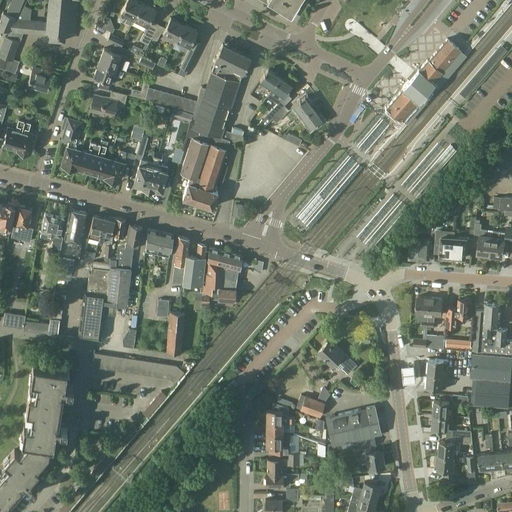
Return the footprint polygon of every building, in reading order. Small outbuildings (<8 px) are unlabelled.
[(0,61),(0,67),(4,69),(9,71),(6,79),(15,82),(18,75),(14,73),(19,62),(12,59),(19,42),(20,42),(24,32),(50,34),(50,39),(64,41),(65,32),(75,33),(77,0),(48,0),(46,20),(30,19),(31,7),(24,4),(25,0),(10,0),(7,9),(10,10),(8,13),(3,11),(0,18),(0,26),(10,30),(7,36),(6,36),(0,49),(0,56),(2,57),(0,61)] [(134,20),(142,3),(135,0),(126,0),(120,13),(134,20)] [(265,0),(291,16),(300,0),(265,0)] [(147,45),(150,38),(157,25),(149,21),(155,10),(142,3),(134,20),(147,26),(139,41),(147,45)] [(175,40),(183,24),(170,17),(165,28),(157,25),(150,38),(158,42),(162,34),(175,40)] [(183,24),(175,40),(189,47),(180,66),(187,69),(191,62),(199,46),(191,42),(197,31),(183,24)] [(121,46),(123,40),(110,34),(107,40),(121,46)] [(404,88),(387,107),(400,118),(417,99),(418,99),(459,49),(447,39),(418,69),(402,87),(404,88)] [(242,73),(250,57),(222,44),(214,59),(242,73)] [(104,48),(98,62),(115,68),(120,70),(121,70),(124,62),(126,56),(121,54),(120,54),(111,51),(104,48)] [(466,56),(459,50),(449,62),(441,71),(442,72),(433,83),(435,84),(418,103),(416,102),(401,120),(407,125),(466,56)] [(151,68),(154,62),(141,56),(139,62),(151,68)] [(166,59),(160,57),(157,63),(162,66),(166,59)] [(193,113),(187,135),(189,136),(191,131),(228,143),(229,139),(233,141),(241,143),(242,137),(242,136),(222,130),(238,82),(242,73),(214,59),(210,73),(205,88),(201,86),(197,100),(193,113)] [(98,62),(93,75),(100,78),(97,87),(108,89),(110,82),(115,84),(120,70),(115,68),(98,62)] [(47,92),(52,73),(32,67),(27,86),(47,92)] [(271,89),(280,77),(267,69),(259,81),(271,89)] [(271,89),(267,96),(277,103),(283,97),(291,85),(280,77),(271,89)] [(149,81),(144,80),(141,92),(131,90),(130,95),(144,99),(148,87),(149,81)] [(193,113),(197,100),(148,87),(144,99),(152,101),(173,107),(182,109),(193,113)] [(123,107),(126,94),(111,90),(109,98),(93,94),(89,110),(103,114),(103,115),(112,117),(115,105),(123,107)] [(301,117),(313,108),(304,96),(292,105),(301,117)] [(280,101),(271,111),(275,115),(284,105),(280,101)] [(284,105),(272,118),(276,121),(288,109),(284,105)] [(170,114),(179,117),(182,109),(173,107),(170,114)] [(313,108),(301,117),(310,128),(322,119),(313,108)] [(61,140),(68,142),(74,144),(76,139),(77,139),(82,122),(68,118),(64,117),(61,128),(64,129),(61,140)] [(441,117),(432,127),(435,130),(444,119),(441,117)] [(263,118),(257,125),(262,127),(267,122),(263,118)] [(24,120),(22,127),(29,129),(31,122),(24,120)] [(16,149),(21,130),(16,128),(15,130),(8,127),(3,145),(5,145),(4,147),(10,149),(11,147),(16,149)] [(133,130),(131,137),(139,139),(140,140),(142,136),(143,131),(133,129),(133,130)] [(21,130),(16,149),(29,153),(32,144),(34,143),(35,138),(34,138),(34,136),(27,133),(28,132),(21,130)] [(212,206),(218,188),(214,187),(228,143),(191,131),(189,136),(189,137),(190,137),(178,175),(188,178),(182,197),(212,206)] [(289,133),(286,139),(299,144),(301,139),(289,133)] [(142,137),(137,152),(142,153),(146,138),(142,137)] [(511,140),(499,151),(509,162),(511,162),(511,140)] [(73,148),(74,144),(68,142),(62,164),(75,168),(81,150),(73,148)] [(91,172),(99,145),(89,142),(87,148),(90,149),(90,151),(88,151),(88,152),(81,150),(75,168),(91,172)] [(104,176),(110,158),(102,156),(103,155),(100,154),(100,152),(103,153),(105,146),(99,145),(91,172),(104,176)] [(179,163),(182,151),(175,148),(172,161),(179,163)] [(110,158),(104,176),(118,180),(123,162),(132,165),(134,155),(119,151),(116,160),(110,158)] [(149,188),(155,164),(149,162),(140,159),(139,164),(134,183),(142,185),(142,186),(149,188)] [(487,163),(476,173),(484,182),(495,173),(487,163)] [(155,164),(149,188),(153,189),(153,188),(162,190),(168,167),(161,165),(161,166),(155,164)] [(436,204),(429,211),(434,217),(441,210),(446,216),(470,195),(461,184),(460,184),(436,204)] [(511,196),(500,196),(500,209),(511,209),(511,196)] [(319,211),(304,201),(293,216),(307,226),(319,211)] [(0,225),(10,228),(15,206),(0,203),(0,225)] [(14,223),(11,236),(29,240),(32,228),(28,226),(32,210),(25,208),(25,206),(21,205),(19,207),(18,206),(14,223)] [(81,242),(87,214),(87,213),(70,209),(64,238),(81,242)] [(62,236),(60,236),(63,218),(45,213),(40,237),(48,239),(48,236),(53,237),(52,244),(54,246),(53,252),(59,253),(62,236)] [(90,231),(88,237),(103,241),(103,237),(112,239),(113,236),(112,236),(113,232),(112,232),(114,221),(93,215),(90,231)] [(113,232),(112,236),(113,236),(123,237),(123,236),(126,237),(129,227),(125,226),(125,223),(126,219),(115,217),(115,221),(113,232)] [(490,255),(492,236),(486,235),(487,230),(481,229),(481,224),(477,223),(474,247),(478,247),(477,253),(490,255)] [(137,247),(138,243),(142,227),(129,224),(129,227),(126,237),(125,241),(124,248),(117,247),(116,257),(115,268),(110,267),(105,303),(125,306),(132,247),(137,247)] [(170,256),(174,235),(147,228),(145,251),(170,256)] [(509,252),(511,229),(506,228),(505,237),(492,236),(490,255),(502,257),(503,251),(509,252)] [(188,283),(192,255),(187,254),(189,238),(178,235),(173,281),(188,283)] [(452,257),(454,237),(441,236),(440,256),(452,257)] [(454,237),(452,257),(466,258),(467,238),(454,237)] [(430,241),(410,239),(408,258),(429,259),(430,241)] [(192,255),(188,283),(202,284),(206,245),(198,243),(197,256),(192,255)] [(217,263),(220,249),(209,246),(206,272),(204,272),(203,291),(212,292),(213,273),(213,265),(218,266),(218,263),(217,263)] [(213,273),(237,277),(239,270),(240,270),(242,255),(220,249),(217,263),(218,263),(218,266),(213,265),(213,273)] [(74,260),(59,256),(58,265),(73,268),(74,260)] [(163,261),(163,274),(171,274),(171,261),(163,261)] [(98,338),(106,269),(91,267),(90,272),(88,272),(86,290),(83,290),(77,336),(98,338)] [(235,288),(237,277),(213,273),(212,292),(211,298),(218,299),(218,300),(226,301),(225,303),(232,304),(233,300),(234,300),(235,288)] [(194,290),(193,309),(201,309),(201,295),(202,290),(194,290)] [(201,295),(201,309),(208,310),(209,295),(201,295)] [(429,314),(430,297),(418,296),(416,313),(429,314)] [(430,297),(429,314),(428,322),(428,326),(431,326),(435,326),(435,315),(441,315),(443,298),(430,297)] [(158,298),(157,316),(167,317),(168,299),(158,298)] [(470,316),(472,300),(459,299),(458,309),(447,308),(446,327),(457,328),(458,315),(470,316)] [(500,324),(502,305),(502,304),(487,303),(486,305),(485,310),(476,310),(473,350),(482,351),(511,353),(511,340),(505,340),(506,329),(496,329),(497,324),(500,324)] [(5,311),(2,325),(22,329),(24,314),(5,311)] [(169,311),(165,351),(181,353),(184,312),(169,311)] [(49,317),(48,323),(47,332),(57,333),(59,318),(49,317)] [(47,332),(48,323),(38,321),(37,331),(47,332)] [(308,337),(312,331),(305,326),(300,332),(308,337)] [(443,347),(443,335),(443,334),(437,334),(436,340),(427,339),(426,346),(443,347)] [(296,352),(305,342),(297,335),(288,344),(296,352)] [(425,346),(426,338),(413,337),(413,345),(425,346)] [(457,339),(456,347),(470,349),(471,340),(457,339)] [(347,373),(356,363),(344,352),(345,351),(336,342),(332,346),(327,341),(317,352),(332,365),(332,364),(339,370),(341,367),(347,373)] [(102,351),(96,351),(93,366),(99,367),(102,351)] [(510,378),(511,356),(511,355),(472,353),(471,376),(510,378)] [(125,355),(119,354),(117,370),(123,370),(125,355)] [(137,357),(131,356),(128,371),(135,372),(137,357)] [(143,358),(137,357),(135,372),(141,373),(143,358)] [(155,360),(149,359),(146,373),(153,374),(155,360)] [(368,372),(384,372),(385,359),(368,359),(368,372)] [(428,372),(447,373),(448,360),(429,359),(428,372)] [(161,361),(155,360),(153,374),(159,376),(161,361)] [(177,363),(166,362),(164,377),(170,378),(177,363)] [(0,509),(21,485),(22,483),(28,488),(33,493),(37,489),(31,484),(31,485),(28,482),(38,470),(36,468),(42,461),(48,453),(48,452),(49,445),(53,445),(55,429),(59,430),(66,431),(67,426),(60,425),(60,426),(55,425),(55,422),(56,422),(61,391),(60,391),(60,388),(65,389),(72,390),(73,385),(66,384),(66,385),(64,384),(66,368),(33,363),(30,380),(37,381),(36,387),(35,387),(34,395),(28,394),(26,410),(32,411),(31,418),(30,425),(23,424),(21,440),(27,441),(27,444),(24,447),(22,449),(19,453),(14,449),(3,461),(8,466),(4,470),(0,474),(0,509)] [(184,370),(177,363),(170,378),(174,382),(184,370)] [(446,388),(447,373),(428,372),(426,386),(446,388)] [(508,405),(510,381),(473,378),(471,403),(508,405)] [(162,388),(143,411),(148,416),(168,393),(162,388)] [(468,402),(468,396),(452,394),(452,401),(468,402)] [(319,415),(323,402),(304,395),(300,408),(319,415)] [(433,413),(448,414),(449,401),(434,400),(433,413)] [(332,444),(380,432),(377,419),(374,405),(325,417),(332,444)] [(503,408),(503,424),(510,424),(511,409),(503,408)] [(266,410),(266,422),(294,422),(294,416),(289,416),(289,410),(266,410)] [(447,429),(448,414),(433,413),(432,428),(447,429)] [(323,431),(323,421),(317,419),(313,428),(323,431)] [(134,421),(59,508),(62,511),(65,511),(140,426),(134,421)] [(294,427),(294,422),(266,422),(266,434),(281,434),(281,427),(294,427)] [(294,434),(281,434),(266,434),(265,450),(297,451),(297,435),(294,434)] [(376,450),(374,438),(356,442),(358,453),(365,452),(368,469),(383,466),(380,449),(376,450)] [(439,455),(453,456),(454,442),(440,441),(439,455)] [(318,442),(317,456),(325,456),(326,445),(318,442)] [(504,466),(511,465),(511,450),(502,452),(504,466)] [(492,468),(504,466),(502,452),(491,453),(492,468)] [(297,465),(298,453),(288,453),(288,464),(297,465)] [(480,469),(492,468),(491,453),(479,454),(480,469)] [(452,470),(453,456),(439,455),(437,469),(452,470)] [(266,472),(281,472),(281,458),(267,458),(266,472)] [(281,472),(266,472),(265,472),(265,485),(282,486),(282,473),(281,472)] [(352,492),(376,499),(379,485),(364,481),(362,488),(354,486),(352,492)] [(355,511),(357,508),(370,511),(372,511),(376,499),(352,492),(346,511),(355,511)] [(331,511),(332,498),(324,498),(324,511),(331,511)] [(280,511),(281,499),(265,499),(265,511),(272,511),(271,511),(280,511)]
